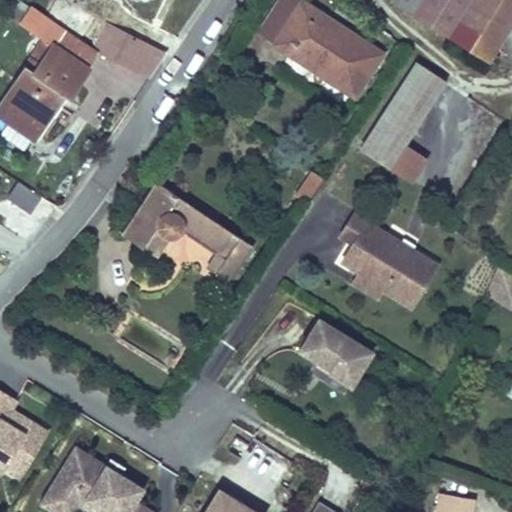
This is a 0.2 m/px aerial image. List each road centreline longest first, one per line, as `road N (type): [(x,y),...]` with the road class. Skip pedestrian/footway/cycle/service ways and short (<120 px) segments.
road 1 (residential): [(0,292),(99,186),(222,0)]
road 2 (residential): [(221,395),(192,435),(176,443),(150,439),(0,344)]
